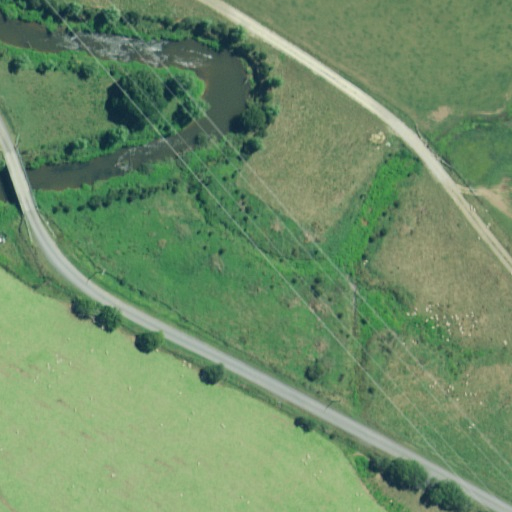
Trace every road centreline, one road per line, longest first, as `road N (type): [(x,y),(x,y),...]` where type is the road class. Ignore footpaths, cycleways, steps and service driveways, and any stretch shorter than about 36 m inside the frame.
road 1 (unclassified): [(503,511),(80,282),(42,239),(0,135)]
road 2 (track): [(195,0),(369,101),(413,138),(511,271)]
